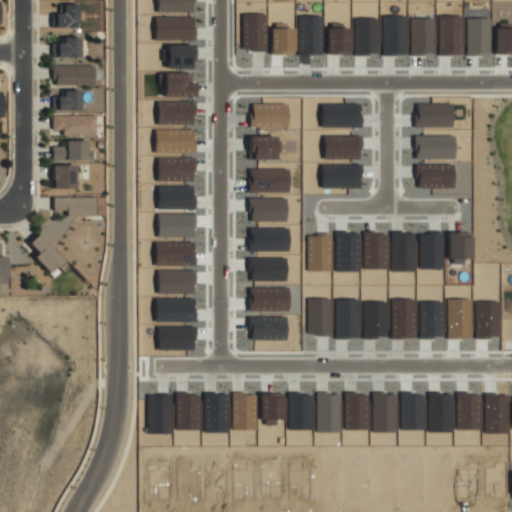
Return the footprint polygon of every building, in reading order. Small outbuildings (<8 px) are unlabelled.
[(76,4),(61,3),(61,13),(53,12),(53,27),(75,27),(76,4)] [(511,26),(492,27),(492,52),(511,51),(511,26)] [(54,39),(55,57),(78,57),(77,38),(54,39)] [(51,65),(51,85),(92,84),(91,64),(51,65)] [(55,92),(55,109),(78,109),(78,92),(55,92)] [(94,115),(50,114),(50,129),(60,129),(60,134),(93,135),(94,115)] [(87,139),(64,140),(64,146),(50,146),(50,160),(87,159),(87,139)] [(73,188),(74,165),(51,164),(50,188),(73,188)] [(92,196),(51,197),(51,211),(64,211),(64,215),(93,215),(92,196)] [(36,253),(32,256),(52,278),(66,264),(37,233),(27,242),(36,253)]
